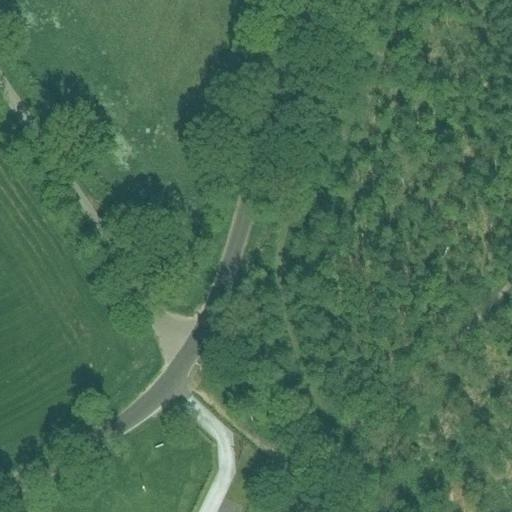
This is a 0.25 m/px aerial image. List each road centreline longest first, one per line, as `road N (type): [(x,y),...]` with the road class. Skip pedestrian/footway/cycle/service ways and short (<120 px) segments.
road 1 (tertiary): [(186,359),(240,231),(299,0)]
road 2 (unclassified): [(186,359),(0,83)]
road 3 (tertiary): [(0,491),(132,414),(186,359)]
